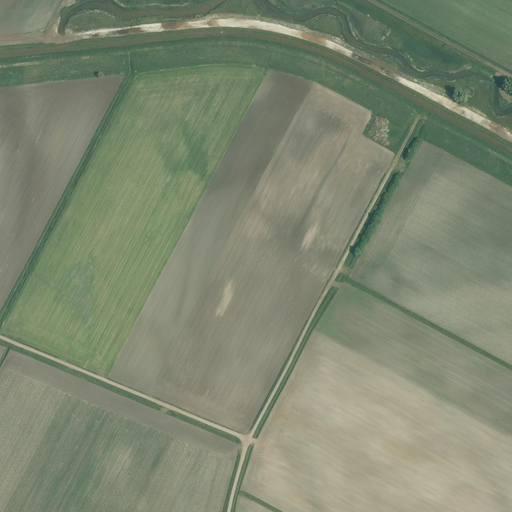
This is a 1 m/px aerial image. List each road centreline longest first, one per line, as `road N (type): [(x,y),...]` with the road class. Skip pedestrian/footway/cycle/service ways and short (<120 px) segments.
road 1 (track): [(511,137),(346,51),(278,28),(231,22),(48,38)]
road 2 (track): [(338,268),(424,114),(511,159)]
road 3 (track): [(247,440),(0,337)]
road 4 (unclassified): [(329,283),(247,440),(228,511)]
road 5 (track): [(511,75),(369,0)]
